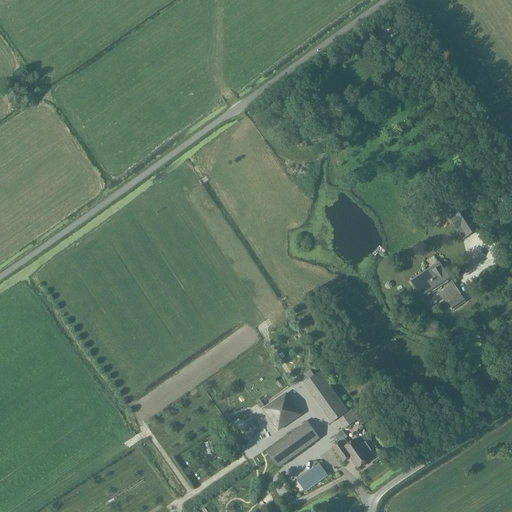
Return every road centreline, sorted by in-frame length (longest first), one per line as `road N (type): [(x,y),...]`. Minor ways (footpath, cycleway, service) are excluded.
road 1 (unclassified): [(0,279),(388,0)]
road 2 (unclassified): [(370,511),(389,485),(511,403)]
